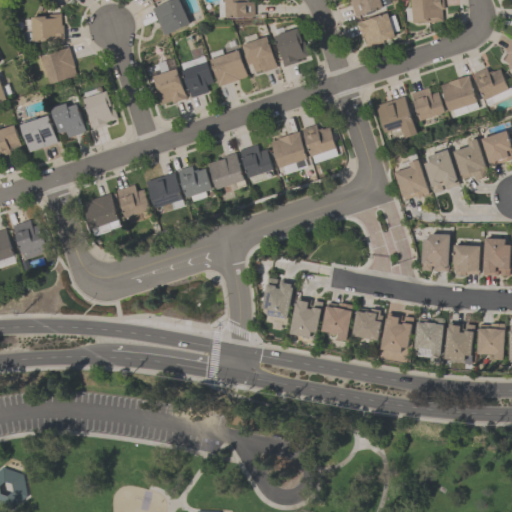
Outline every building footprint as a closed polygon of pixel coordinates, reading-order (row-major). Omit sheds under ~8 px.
[(54,0),(63,8),(70,0),(54,0)] [(164,35),(152,8),(169,0),(179,0),(190,23),(164,35)] [(254,16),(226,17),(225,2),(222,2),(222,0),(249,0),(249,1),(254,1),(254,16)] [(389,0),(391,3),(383,6),(383,7),(355,16),(349,0),(389,0)] [(410,0),(442,0),(444,9),(442,9),(443,20),(426,22),(426,21),(414,23),(410,0)] [(64,40),(33,42),(32,31),(25,31),(24,18),(31,18),(31,17),(44,16),(44,14),(60,13),(61,25),(63,25),(64,40)] [(395,36),(383,40),(383,42),(367,47),(364,36),(362,36),(357,21),(363,19),(364,20),(387,13),(395,36)] [(283,66),(282,61),(274,35),(297,27),(302,40),(303,40),(308,55),(297,59),(298,62),(283,66)] [(242,44),(267,36),(277,66),(262,71),(262,69),(255,71),(252,62),(248,64),(244,54),(245,54),(242,44)] [(511,68),(507,66),(509,63),(503,60),(507,54),(505,52),(511,39),(511,68)] [(42,55),(69,47),(75,67),(74,67),(77,76),(51,84),(42,55)] [(210,59),(239,49),(247,76),(238,79),(239,79),(219,86),(210,59)] [(191,97),(182,70),(206,62),(213,82),(206,85),(208,91),(191,97)] [(500,68),(509,89),(484,100),(472,72),(486,66),(488,72),(492,70),(493,71),(500,68)] [(160,104),(157,92),(158,92),(153,75),(177,68),(186,98),(172,103),(172,101),(160,104)] [(477,102),(449,111),(440,85),(448,83),(447,81),(468,75),(477,102)] [(0,104),(8,102),(0,77),(0,104)] [(444,112),(420,120),(411,93),(428,87),(430,94),(437,91),(444,112)] [(84,98),(106,91),(111,104),(112,103),(117,118),(106,122),(107,124),(94,129),(84,98)] [(404,138),(400,127),(385,132),(376,105),(404,95),(417,134),(404,138)] [(86,131),(68,137),(66,130),(59,132),(51,108),(66,103),(67,107),(77,103),(86,131)] [(57,142),(29,151),(20,124),(48,115),(57,142)] [(21,145),(14,148),(14,149),(10,151),(12,155),(0,159),(0,128),(14,124),(21,145)] [(302,129),(316,124),(317,129),(322,128),(322,129),(329,126),(336,148),(311,156),(302,129)] [(490,163),(481,138),(506,130),(511,147),(511,159),(503,162),(503,161),(492,165),(491,162),(490,163)] [(299,131),(308,158),(279,167),(271,141),(278,139),(278,138),(299,131)] [(488,174),(482,176),(482,178),(475,180),(474,175),(462,179),(453,151),(469,146),(468,141),(477,138),(488,174)] [(273,169),(249,177),(239,150),(257,144),(259,151),(266,149),(273,169)] [(434,193),(424,163),(430,161),(428,156),(447,149),(459,184),(445,189),(444,188),(442,189),(443,190),(434,193)] [(207,163),(218,159),(218,160),(223,159),(222,157),(235,152),(246,185),(236,188),(234,183),(216,190),(207,163)] [(409,162),(418,159),(428,188),(427,188),(429,194),(416,198),(415,196),(405,199),(404,196),(403,196),(395,172),(411,166),(409,162)] [(178,170),(192,165),(193,170),(198,169),(198,170),(205,168),(212,189),(187,197),(178,170)] [(146,182),(175,172),(183,199),(182,199),(184,205),(173,209),(171,203),(155,209),(146,182)] [(151,209),(126,218),(117,190),(134,184),(136,191),(144,189),(151,209)] [(82,203),(91,200),(91,199),(111,193),(120,219),(118,220),(120,226),(110,229),(108,223),(91,229),(82,203)] [(22,252),(13,225),(30,219),(32,226),(39,224),(46,244),(22,252)] [(0,229),(5,228),(14,255),(0,260),(0,229)] [(448,271),(433,271),(433,265),(431,265),(430,270),(421,270),(423,239),(428,239),(429,233),(449,234),(448,271)] [(510,276),(500,275),(500,270),(498,270),(497,275),(483,274),(485,238),(505,238),(505,244),(511,245),(510,276)] [(480,246),(478,274),(465,273),(465,275),(455,274),(456,269),(454,268),(453,267),(453,266),(453,265),(454,264),(453,264),(454,244),(480,246)] [(288,319),(267,315),(268,309),(263,308),(268,277),(277,279),(277,284),(279,284),(280,279),(294,282),(288,319)] [(323,302),(317,332),(311,331),(310,336),(290,332),(297,297),(311,300),(310,304),(313,305),(314,300),(323,302)] [(322,331),(327,306),(334,307),(334,306),(345,308),(345,309),(352,311),(347,340),(338,338),(339,334),(322,331)] [(383,315),(378,340),(352,335),(357,310),(366,312),(366,311),(370,311),(371,308),(380,310),(380,315),(383,315)] [(408,348),(402,347),(401,353),(381,349),(388,312),(402,315),(401,320),(404,320),(405,315),(414,317),(408,348)] [(445,318),(441,355),(431,354),(431,349),(415,347),(417,322),(418,322),(418,318),(430,319),(430,317),(434,318),(434,317),(445,318)] [(471,355),(465,354),(464,360),(445,358),(448,327),(450,327),(450,324),(457,325),(457,323),(463,323),(462,328),(465,328),(465,324),(474,324),(471,355)] [(504,323),(504,329),(505,329),(504,359),(494,359),(494,354),(478,353),(479,328),(480,324),(491,324),(491,323),(504,323)] [(4,467),(0,470),(0,506),(10,510),(28,496),(24,474),(4,467)]
